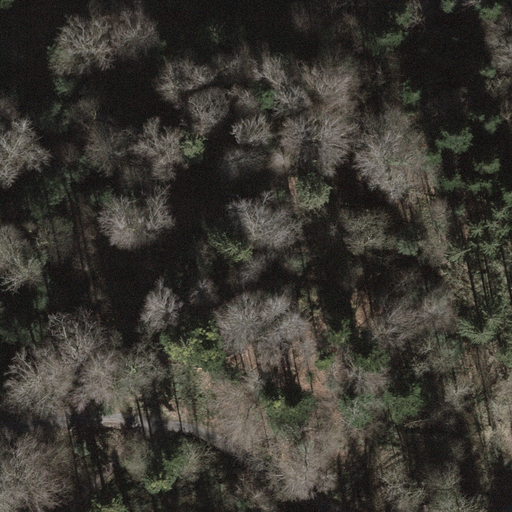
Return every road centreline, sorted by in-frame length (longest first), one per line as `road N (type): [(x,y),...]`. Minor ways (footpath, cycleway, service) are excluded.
road 1 (track): [(350,511),(163,416),(0,427)]
road 2 (track): [(58,511),(163,416)]
